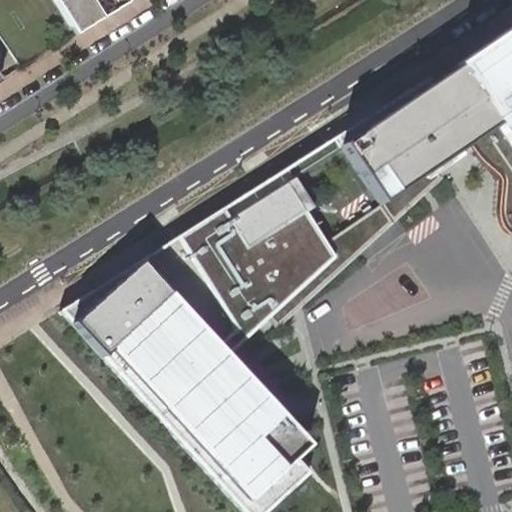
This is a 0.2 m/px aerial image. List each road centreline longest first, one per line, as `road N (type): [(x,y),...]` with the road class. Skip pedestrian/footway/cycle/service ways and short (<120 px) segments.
road 1 (unclassified): [(0,299),(473,0)]
road 2 (residential): [(197,0),(0,124)]
